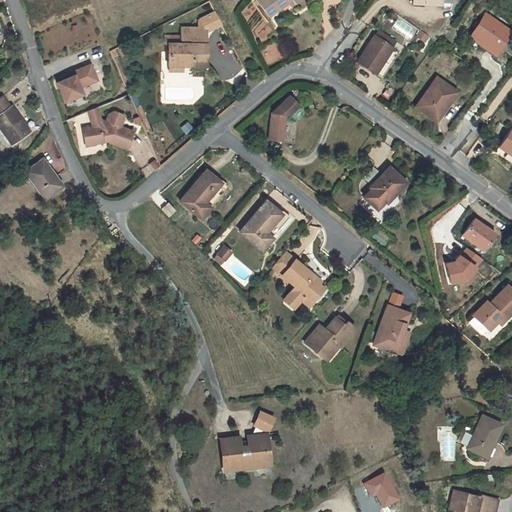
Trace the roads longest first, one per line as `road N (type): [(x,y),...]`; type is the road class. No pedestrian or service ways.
road 1 (residential): [(511,214),(299,70),(283,71),(213,129)]
road 2 (residential): [(111,208),(191,314),(205,354),(172,426),(190,511)]
road 3 (residential): [(111,208),(89,199),(68,164),(9,0)]
road 4 (residential): [(213,129),(352,248)]
road 5 (residential): [(213,129),(138,195),(111,208)]
